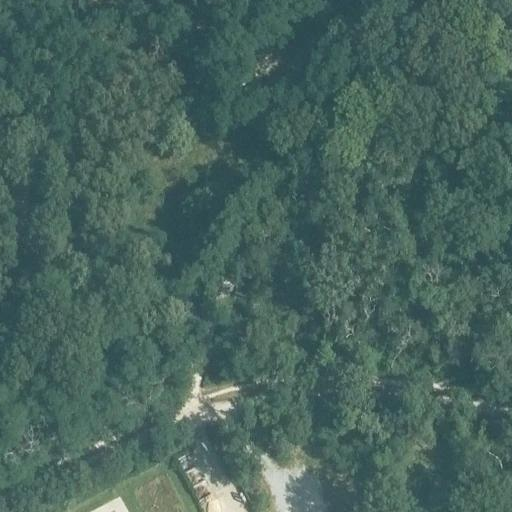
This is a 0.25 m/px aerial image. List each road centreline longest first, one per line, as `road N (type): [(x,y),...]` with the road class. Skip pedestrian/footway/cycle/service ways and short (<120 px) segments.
road 1 (track): [(511,6),(474,22),(374,91),(307,162),(210,327),(191,416)]
road 2 (track): [(511,415),(313,390),(191,416)]
road 3 (unclassified): [(0,510),(191,416)]
road 4 (track): [(306,511),(219,409)]
